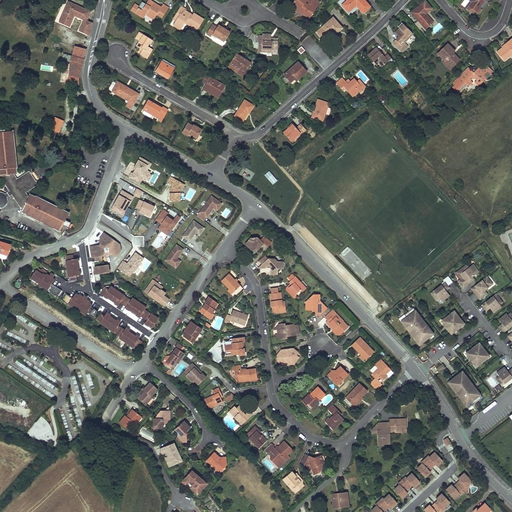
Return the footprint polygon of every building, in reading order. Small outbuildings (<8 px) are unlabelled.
[(306,1),(304,0),(294,0),(291,6),(295,9),(294,10),(298,13),(300,9),(304,11),(303,14),(310,18),(320,2),(316,0),(311,0),(306,7),(303,5),(306,1)] [(370,6),(364,0),(347,0),(342,5),(348,12),(355,6),(354,6),(356,5),(363,13),(366,10),(370,6)] [(487,0),(472,0),(468,7),(472,10),(476,13),(485,1),(486,2),(487,0)] [(168,8),(163,4),(161,7),(151,1),(148,6),(146,4),(142,2),(139,7),(134,4),(131,10),(144,18),(146,15),(147,12),(155,17),(157,14),(162,18),(168,8)] [(91,12),(67,2),(58,22),(59,22),(70,27),(74,16),(83,20),(79,31),(89,35),(92,23),(87,21),(91,12)] [(417,8),(411,13),(419,22),(417,22),(414,25),(419,31),(423,27),(425,29),(433,23),(427,15),(426,16),(425,14),(427,12),(420,5),(417,8)] [(186,9),(181,7),(175,16),(178,18),(176,21),(173,25),(180,29),(184,22),(197,30),(203,20),(194,14),(192,17),(188,16),(190,13),(185,11),(186,9)] [(304,11),(300,9),(298,13),(296,16),(299,19),(303,14),(304,11)] [(340,25),(333,17),(317,32),(323,39),(332,32),(335,35),(338,32),(343,28),(342,28),(340,25)] [(224,28),(218,25),(217,27),(212,24),(206,34),(211,37),(212,34),(224,42),(230,32),(224,28)] [(399,28),(395,33),(399,37),(393,42),(399,49),(400,48),(405,43),(403,41),(411,32),(403,24),(399,28)] [(152,40),(139,32),(135,39),(139,41),(136,46),(140,49),(139,50),(141,51),(140,53),(139,54),(146,58),(152,49),(147,46),(148,43),(150,44),(152,40)] [(413,34),(411,32),(403,41),(405,43),(413,34)] [(270,34),(263,34),(263,36),(257,36),(257,42),(258,42),(258,52),(272,52),(272,50),(277,50),(277,41),(272,41),(272,40),(270,40),(270,38),(270,34)] [(511,38),(511,39),(505,44),(506,45),(498,51),(502,55),(500,56),(504,60),(511,53),(511,38)] [(403,51),(408,46),(405,43),(400,48),(403,51)] [(447,44),(438,54),(446,61),(452,68),(460,60),(454,54),(452,56),(451,54),(454,51),(447,44)] [(86,50),(74,47),(70,62),(69,75),(78,78),(86,50)] [(372,51),(367,55),(373,61),(375,59),(378,63),(381,67),(388,61),(380,52),(376,47),(372,51)] [(383,49),(380,52),(388,61),(391,58),(383,49)] [(251,63),(236,53),(230,63),(239,70),(238,73),(243,76),(251,63)] [(174,68),(161,61),(155,71),(163,75),(168,78),(174,68)] [(376,65),(381,71),(390,63),(388,61),(381,67),(378,63),(376,65)] [(452,68),(446,61),(444,63),(450,70),(452,68)] [(306,72),(298,62),(284,75),(290,82),(294,79),(296,77),(298,79),(301,77),(306,72)] [(239,70),(230,63),(228,67),(238,73),(239,70)] [(468,68),(460,77),(458,75),(452,81),(455,84),(452,87),(458,93),(467,84),(469,86),(472,82),(470,81),(472,78),(473,79),(474,78),(477,81),(475,82),(479,86),(486,78),(484,76),(487,73),(489,75),(493,72),(487,66),(486,66),(483,64),(475,71),(474,73),(471,71),(468,68)] [(219,95),(225,86),(211,77),(207,75),(203,81),(207,83),(211,86),(208,89),(219,95)] [(338,81),(336,83),(341,88),(343,86),(352,96),(358,91),(362,87),(357,81),(354,79),(351,82),(348,84),(346,82),(342,78),(338,81)] [(366,87),(359,79),(357,81),(362,87),(358,91),(359,92),(366,87)] [(131,90),(117,82),(112,92),(133,104),(139,94),(131,90)] [(219,95),(208,89),(207,91),(214,95),(218,97),(219,95)] [(158,104),(148,99),(143,109),(144,110),(143,113),(150,117),(152,114),(157,117),(157,116),(160,118),(158,120),(162,122),(164,117),(168,110),(158,104)] [(254,106),(244,100),(235,116),(243,120),(248,112),(249,113),(254,106)] [(331,109),(327,107),(328,103),(318,100),(316,105),(314,110),(316,111),(315,114),(313,114),(312,117),(322,121),(325,114),(329,115),(331,109)] [(51,127),(59,130),(63,120),(55,117),(51,127)] [(193,126),(188,123),(182,133),(188,136),(189,134),(196,138),(197,138),(202,130),(194,125),(193,126)] [(289,129),(284,133),(291,141),(300,133),(301,134),(306,130),(301,124),(296,128),(293,124),(289,129)] [(0,132),(0,175),(1,175),(1,178),(10,191),(4,194),(3,193),(1,193),(0,192),(0,208),(2,208),(4,206),(6,205),(7,202),(7,200),(7,198),(12,194),(20,207),(23,208),(22,211),(27,214),(27,215),(60,231),(63,225),(65,220),(69,213),(36,196),(35,197),(30,194),(28,198),(25,193),(37,184),(33,178),(29,171),(17,180),(13,174),(17,174),(16,168),(17,168),(13,131),(5,132),(0,132)] [(300,133),(291,141),(292,142),(301,134),(300,133)] [(140,159),(130,179),(141,185),(144,180),(150,182),(154,175),(147,172),(151,165),(140,159)] [(264,175),(272,185),(277,180),(269,171),(264,175)] [(169,194),(170,202),(182,202),(182,194),(185,186),(171,178),(168,185),(170,187),(169,194)] [(133,195),(140,198),(143,191),(136,188),(133,195)] [(124,216),(133,196),(121,190),(111,210),(124,216)] [(222,204),(211,196),(197,216),(204,221),(214,208),(217,210),(222,204)] [(134,210),(150,216),(155,206),(139,199),(134,210)] [(204,228),(194,221),(182,236),(189,241),(195,232),(199,235),(204,228)] [(120,245),(104,233),(99,240),(100,245),(88,247),(91,258),(94,257),(95,262),(103,260),(102,256),(104,253),(107,250),(113,255),(116,257),(121,251),(120,245)] [(245,244),(252,250),(257,249),(263,243),(257,237),(251,238),(245,244)] [(10,245),(0,242),(0,253),(7,256),(9,251),(10,245)] [(183,249),(176,245),(165,260),(176,268),(181,261),(177,258),(183,249)] [(135,251),(127,262),(123,260),(117,268),(130,277),(144,258),(135,251)] [(72,255),(65,256),(69,281),(76,279),(75,276),(80,275),(79,271),(78,272),(77,267),(76,262),(77,262),(77,258),(72,259),(72,255)] [(277,262),(274,259),(268,259),(264,255),(258,261),(262,265),(265,268),(268,265),(271,268),(271,274),(277,274),(277,269),(278,269),(278,268),(283,268),(283,262),(277,262)] [(107,265),(94,267),(94,270),(93,272),(93,275),(108,273),(107,265)] [(473,279),(480,273),(474,266),(471,269),(467,272),(465,269),(458,274),(463,280),(460,283),(465,289),(473,282),(471,280),(473,279)] [(41,270),(37,268),(30,277),(38,283),(37,284),(41,287),(42,286),(47,290),(47,291),(57,297),(61,291),(52,284),(55,280),(52,278),(51,279),(49,277),(49,276),(45,273),(41,270)] [(221,281),(229,289),(233,293),(240,285),(236,282),(235,280),(229,273),(221,281)] [(306,288),(295,276),(290,281),(289,282),(290,283),(291,285),(289,287),(287,286),(284,289),(293,298),(296,295),(295,294),(300,290),(302,292),(306,288)] [(164,295),(166,292),(162,289),(163,286),(152,279),(143,292),(165,306),(170,299),(164,295)] [(489,289),(487,287),(492,283),(489,279),(473,290),(476,294),(480,291),(482,294),(479,297),(481,301),(488,295),(486,292),(489,289)] [(448,297),(444,292),(442,293),(441,291),(446,287),(444,284),(430,295),(433,299),(436,297),(438,299),(440,303),(448,297)] [(131,300),(112,287),(110,291),(108,289),(105,287),(100,294),(104,296),(107,298),(108,297),(112,300),(116,303),(115,304),(118,306),(120,302),(127,307),(126,308),(129,310),(130,309),(134,312),(137,314),(137,315),(140,317),(141,316),(147,321),(145,324),(148,326),(148,325),(153,328),(159,319),(145,310),(144,311),(143,310),(145,307),(134,300),(132,303),(130,302),(131,300)] [(271,300),(272,307),(275,306),(276,312),(276,313),(286,311),(285,306),(282,306),(282,302),(280,292),(278,292),(278,287),(271,288),(271,293),(270,294),(271,300)] [(73,299),(66,294),(61,301),(68,305),(73,308),(73,309),(80,313),(86,316),(87,315),(93,319),(98,312),(91,308),(92,306),(89,304),(88,305),(86,303),(87,302),(84,300),(81,298),(80,299),(78,298),(79,296),(76,294),(73,299)] [(319,300),(314,294),(306,302),(313,309),(316,312),(320,308),(323,311),(327,308),(319,300)] [(499,304),(496,300),(499,298),(496,294),(491,298),(482,305),(484,308),(490,304),(491,306),(489,307),(493,312),(501,306),(499,304)] [(219,304),(209,297),(204,303),(205,303),(206,304),(204,308),(202,307),(199,312),(208,318),(212,313),(219,304)] [(324,317),(327,320),(326,321),(326,323),(331,328),(333,326),(339,332),(342,329),(344,331),(348,327),(339,318),(338,319),(333,315),(336,313),(333,309),(324,317)] [(233,310),(231,316),(226,315),(225,319),(224,322),(228,324),(230,320),(234,322),(233,325),(240,327),(243,327),(244,325),(245,326),(248,315),(233,310)] [(425,331),(426,330),(420,322),(417,324),(415,320),(413,318),(415,316),(411,310),(402,317),(404,319),(399,323),(404,330),(406,332),(406,333),(412,341),(413,340),(416,342),(418,342),(419,342),(425,338),(426,337),(427,334),(426,333),(425,331)] [(105,317),(101,314),(96,321),(120,338),(121,336),(123,337),(121,340),(132,348),(134,345),(135,346),(134,347),(138,349),(143,342),(139,340),(140,338),(137,336),(136,337),(133,335),(129,332),(129,331),(126,329),(125,330),(118,326),(121,323),(117,321),(117,322),(113,319),(109,317),(110,316),(107,313),(105,317)] [(503,332),(511,324),(511,318),(511,319),(507,315),(506,313),(498,319),(502,324),(504,323),(505,325),(500,329),(503,332)] [(456,329),(459,327),(460,324),(458,322),(458,321),(455,318),(452,315),(450,315),(447,317),(447,318),(444,320),(441,322),(440,325),(443,327),(442,328),(445,331),(448,334),(450,334),(453,332),(453,331),(456,329)] [(183,336),(192,343),(202,329),(191,321),(188,326),(189,327),(186,331),(183,336)] [(295,335),(295,334),(299,333),(298,325),(294,325),(294,324),(285,325),(283,326),(283,323),(280,324),(278,326),(278,329),(277,329),(278,332),(278,335),(279,334),(279,337),(282,339),(287,338),(287,336),(295,335)] [(342,329),(339,332),(333,326),(331,328),(332,331),(336,335),(341,334),(344,331),(342,329)] [(245,342),(244,337),(232,339),(233,344),(224,346),(225,352),(230,351),(231,355),(235,354),(235,353),(238,353),(239,354),(239,355),(244,354),(244,348),(242,349),(242,342),(243,342),(245,342)] [(351,345),(359,352),(360,351),(362,353),(362,354),(367,359),(374,352),(359,337),(351,345)] [(164,364),(173,370),(184,354),(176,347),(170,356),(169,357),(167,357),(167,359),(164,364)] [(290,361),(293,364),(299,357),(296,355),(298,352),(293,348),(281,350),(277,355),(278,361),(283,365),(286,361),(288,363),(290,361)] [(483,362),(486,360),(486,357),(484,354),(482,351),(481,351),(479,348),(476,348),(473,350),(473,351),(470,353),(467,355),(467,358),(469,360),(468,361),(471,364),(472,364),(474,367),(476,367),(479,365),(479,364),(482,362),(483,362)] [(374,365),(378,368),(372,374),(380,383),(384,379),(387,376),(385,374),(391,369),(381,359),(374,365)] [(195,366),(192,363),(185,370),(188,373),(187,374),(186,375),(193,382),(194,381),(198,385),(206,377),(202,373),(201,374),(194,368),(195,366)] [(443,363),(436,368),(439,372),(446,368),(443,363)] [(257,374),(256,369),(246,370),(246,371),(243,371),(241,369),(240,365),(231,366),(232,371),(237,370),(237,373),(233,377),(237,381),(239,379),(246,378),(247,381),(257,380),(257,374)] [(194,368),(201,374),(202,373),(195,366),(194,368)] [(329,377),(337,385),(348,374),(340,366),(336,370),(335,372),(332,371),(332,374),(329,377)] [(501,388),(511,379),(511,374),(507,378),(506,376),(508,375),(504,370),(497,375),(500,378),(502,381),(498,384),(501,388)] [(473,395),(471,392),(468,388),(471,386),(464,379),(463,380),(462,378),(461,377),(458,377),(457,378),(451,382),(450,383),(450,385),(452,388),(450,389),(456,397),(457,397),(459,399),(458,400),(464,407),(469,403),(471,405),(480,399),(475,393),(473,395)] [(375,379),(371,382),(376,388),(380,384),(375,379)] [(145,405),(152,398),(151,396),(152,395),(157,389),(150,382),(143,390),(145,391),(144,392),(145,393),(144,394),(142,394),(138,398),(145,405)] [(345,398),(353,405),(361,397),(367,391),(360,383),(345,398)] [(325,394),(318,386),(311,393),(312,394),(310,396),(309,395),(309,394),(301,401),(306,406),(308,404),(312,407),(318,402),(325,394)] [(221,392),(218,388),(212,391),(214,395),(205,400),(209,408),(223,402),(220,397),(219,393),(221,392)] [(225,397),(228,403),(235,398),(232,393),(225,397)] [(359,403),(363,398),(361,397),(353,405),(355,407),(359,403)] [(308,404),(306,406),(309,409),(312,410),(318,404),(318,402),(312,407),(308,404)] [(328,409),(334,415),(330,419),(326,423),(333,430),(338,424),(344,419),(340,415),(337,412),(339,411),(332,404),(328,409)] [(234,417),(242,425),(252,415),(248,411),(245,414),(243,412),(241,410),(243,409),(239,405),(236,408),(234,406),(230,410),(236,415),(234,417)] [(119,422),(128,429),(133,422),(135,423),(141,416),(132,409),(126,416),(125,415),(119,422)] [(153,419),(154,428),(163,428),(163,423),(167,423),(169,420),(169,412),(160,412),(157,415),(157,419),(153,419)] [(389,423),(390,433),(407,432),(407,431),(406,419),(389,419),(389,423)] [(175,429),(178,433),(178,436),(183,441),(186,441),(186,435),(185,435),(184,433),(186,432),(190,428),(184,421),(175,429)] [(390,444),(390,433),(389,423),(385,423),(385,428),(382,428),(381,423),(378,423),(371,430),(371,433),(377,433),(377,442),(383,442),(383,444),(384,444),(390,444)] [(245,435),(259,448),(267,440),(262,436),(261,435),(259,434),(260,433),(261,432),(254,426),(245,435)] [(151,440),(155,435),(143,428),(139,433),(151,440)] [(442,440),(446,446),(451,443),(448,437),(442,440)] [(270,459),(274,464),(278,460),(281,463),(288,456),(287,455),(293,450),(284,441),(279,447),(280,448),(277,450),(275,448),(271,444),(264,450),(268,454),(270,451),(274,455),(271,457),(270,459)] [(165,458),(169,467),(182,461),(174,443),(160,449),(162,454),(164,453),(166,452),(167,452),(169,456),(168,457),(166,457),(165,458)] [(217,467),(221,470),(226,465),(225,457),(220,458),(218,458),(218,456),(214,452),(207,461),(216,469),(217,467)] [(443,461),(435,453),(430,458),(429,457),(425,460),(431,466),(434,463),(436,465),(437,467),(443,461)] [(316,459),(305,454),(301,464),(312,469),(319,472),(325,460),(323,455),(321,456),(320,455),(319,455),(319,456),(319,457),(317,457),(316,459)] [(290,457),(288,456),(281,463),(278,460),(274,464),(278,468),(282,464),(290,457)] [(428,469),(431,466),(425,460),(422,463),(423,464),(417,469),(425,478),(431,473),(429,471),(428,469)] [(182,482),(186,485),(188,482),(189,481),(193,484),(192,485),(190,488),(197,494),(207,483),(192,470),(182,482)] [(294,474),(292,471),(283,479),(289,486),(291,485),(297,492),(304,486),(302,483),(294,474)] [(294,474),(302,483),(302,480),(296,473),(294,474)] [(420,482),(412,474),(407,479),(406,477),(402,481),(408,487),(411,484),(413,485),(414,487),(420,482)] [(467,488),(472,482),(465,474),(459,479),(461,481),(462,482),(459,485),(465,492),(468,489),(467,488)] [(406,491),(405,490),(408,487),(402,481),(399,484),(400,485),(394,490),(402,499),(408,493),(406,491)] [(465,492),(459,485),(455,488),(454,487),(452,485),(447,490),(454,499),(460,494),(461,495),(465,492)] [(348,505),(347,492),(341,493),(338,493),(338,494),(337,494),(337,493),(332,494),(333,505),(337,504),(337,508),(343,507),(343,506),(348,505)] [(450,502),(443,494),(437,499),(439,501),(440,502),(437,505),(443,511),(446,509),(445,507),(450,503),(450,502)] [(397,503),(390,495),(384,500),(383,499),(380,502),(385,508),(389,505),(390,507),(392,508),(397,503)] [(383,511),(382,511),(385,508),(380,502),(376,505),(377,506),(372,511),(383,511)] [(473,511),(488,511),(491,510),(485,503),(478,509),(477,508),(473,511)]
